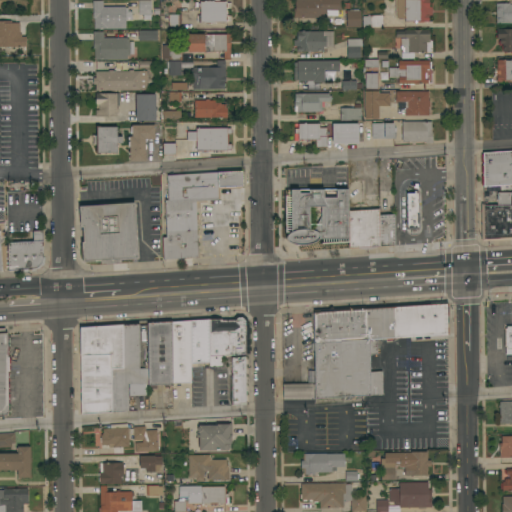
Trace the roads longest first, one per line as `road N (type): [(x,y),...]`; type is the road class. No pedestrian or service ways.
road 1 (residential): [(59,0),(65,511)]
road 2 (residential): [(261,0),(265,511)]
road 3 (primary): [(391,277),(119,294)]
road 4 (tertiary): [(464,0),(466,193)]
road 5 (tertiary): [(469,352),(470,511)]
